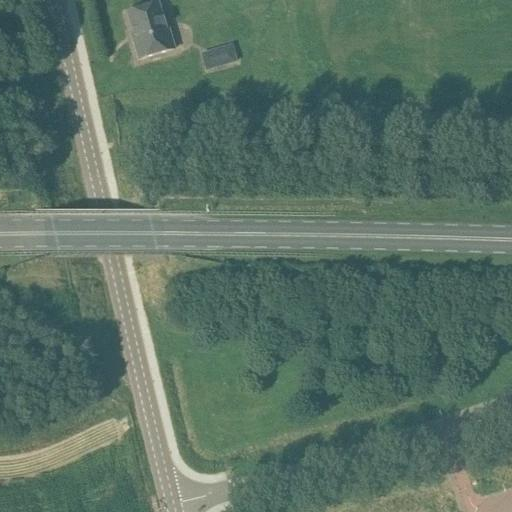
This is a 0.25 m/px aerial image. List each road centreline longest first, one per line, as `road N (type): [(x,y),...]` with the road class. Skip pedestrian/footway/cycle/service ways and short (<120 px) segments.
road 1 (residential): [(170,506),(55,0)]
road 2 (primary): [(0,234),(511,244)]
road 3 (unclassified): [(170,506),(350,461),(511,407)]
